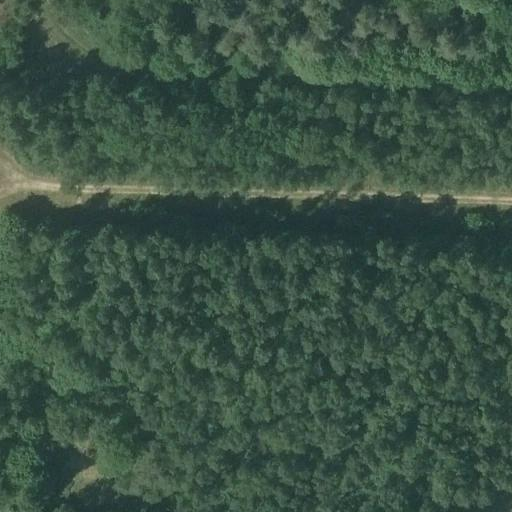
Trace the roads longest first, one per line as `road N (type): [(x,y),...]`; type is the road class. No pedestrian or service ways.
road 1 (track): [(511,199),(0,192)]
road 2 (track): [(172,511),(147,487),(30,511)]
